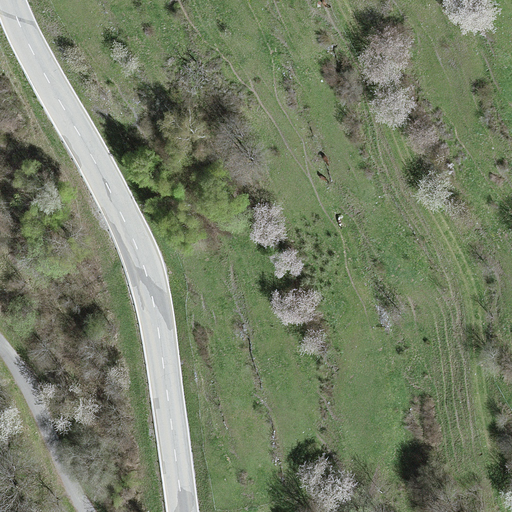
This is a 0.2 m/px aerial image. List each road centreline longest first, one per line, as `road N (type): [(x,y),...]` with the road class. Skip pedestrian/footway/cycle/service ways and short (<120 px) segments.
road 1 (tertiary): [(182,511),(142,253),(9,0)]
road 2 (track): [(341,0),(355,47),(460,263),(487,466),(504,511)]
road 3 (unclassified): [(0,341),(86,511)]
